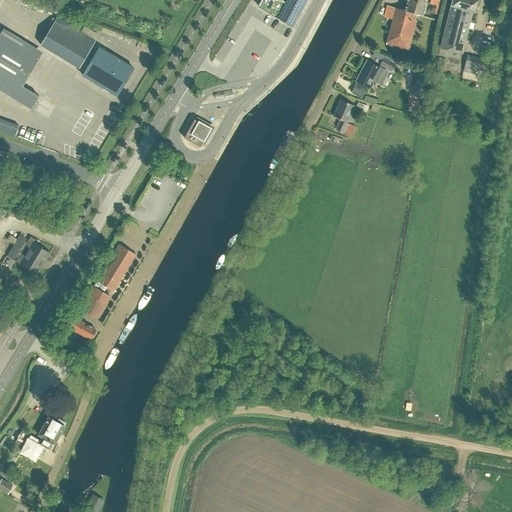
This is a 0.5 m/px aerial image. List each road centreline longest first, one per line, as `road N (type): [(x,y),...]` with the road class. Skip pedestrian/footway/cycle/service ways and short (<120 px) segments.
road 1 (unclassified): [(164,511),(185,442),(235,410),(511,453)]
road 2 (primary): [(116,192),(233,0)]
road 3 (primary): [(26,340),(116,192)]
road 4 (unclassified): [(294,149),(375,0)]
road 5 (unclassified): [(0,144),(116,192)]
